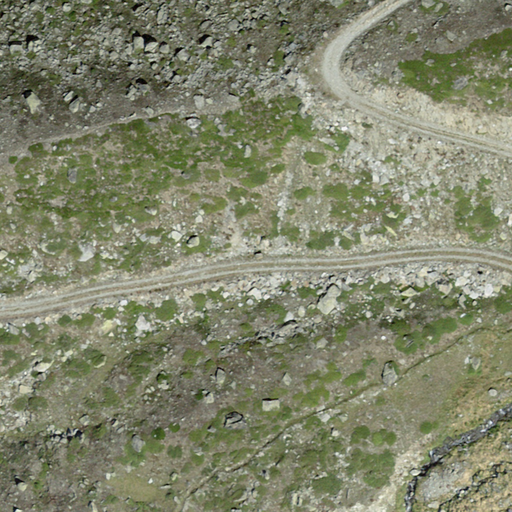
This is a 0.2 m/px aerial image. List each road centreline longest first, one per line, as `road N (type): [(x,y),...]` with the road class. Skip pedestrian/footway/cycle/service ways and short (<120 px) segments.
road 1 (track): [(0,303),(296,249),(355,255),(422,242),(511,250)]
road 2 (track): [(511,151),(383,109),(324,66),(339,35),(376,0)]
